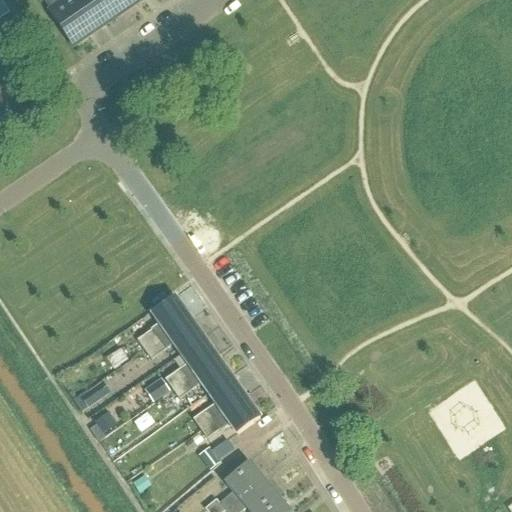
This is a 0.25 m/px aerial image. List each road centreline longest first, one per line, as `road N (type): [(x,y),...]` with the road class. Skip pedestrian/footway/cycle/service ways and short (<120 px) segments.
road 1 (residential): [(360,511),(157,209),(101,143)]
road 2 (residential): [(101,143),(87,104),(92,81),(215,0)]
